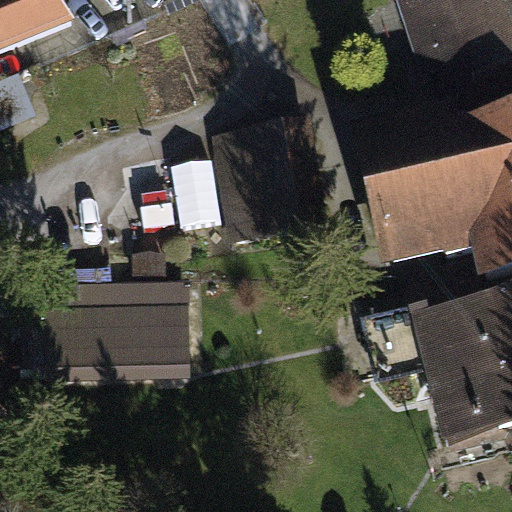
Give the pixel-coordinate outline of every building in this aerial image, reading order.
[(54,0),(0,0),(0,60),(79,30),(54,0)] [(511,0),(412,0),(405,2),(429,78),(457,69),(464,91),(511,76),(511,0)] [(0,93),(0,129),(40,116),(29,84),(0,93)] [(314,134),(221,144),(229,217),(249,214),(253,246),(326,238),(314,134)] [(511,136),(368,169),(389,262),(469,244),(475,271),(511,263),(511,136)] [(189,202),(144,207),(147,241),(192,236),(189,202)] [(511,312),(420,336),(451,454),(511,438),(511,312)] [(189,314),(64,318),(66,380),(191,376),(189,314)]
